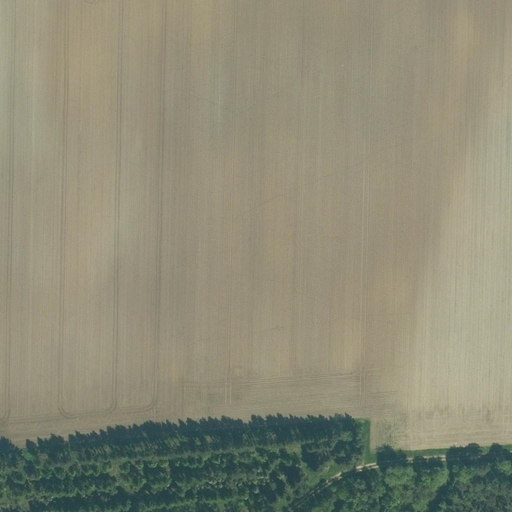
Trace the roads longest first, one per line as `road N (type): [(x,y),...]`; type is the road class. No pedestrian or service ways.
road 1 (track): [(452,455),(385,458),(338,478),(291,511)]
road 2 (track): [(511,451),(452,455),(440,492),(423,511)]
